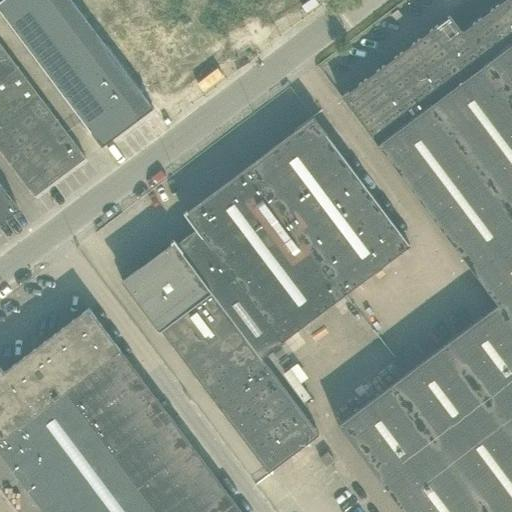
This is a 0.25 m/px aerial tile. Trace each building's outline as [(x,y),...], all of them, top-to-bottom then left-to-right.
[(87,20),(86,18),(81,13),(71,0),(1,0),(0,1),(0,11),(101,146),(152,107),(115,58),(93,29),(87,20)] [(71,0),(81,13),(86,18),(87,20),(93,29),(115,58),(152,107),(294,0),(71,0)] [(511,511),(511,0),(502,0),(461,31),(449,16),(341,97),(497,305),(337,425),(402,511),(511,511)] [(0,151),(34,196),(85,158),(0,44),(0,151)] [(325,133),(324,133),(313,118),(296,130),(297,131),(250,166),(250,165),(235,177),(187,214),(185,211),(183,213),(196,229),(176,244),(173,240),(171,242),(173,245),(138,271),(137,271),(122,282),(124,284),(124,283),(268,473),(319,435),(260,357),(409,245),(325,133)] [(0,222),(18,209),(0,185),(0,222)] [(0,455),(42,511),(241,511),(88,308),(3,372),(0,367),(0,455)] [(332,383),(383,344),(357,310),(306,349),(332,383)]
